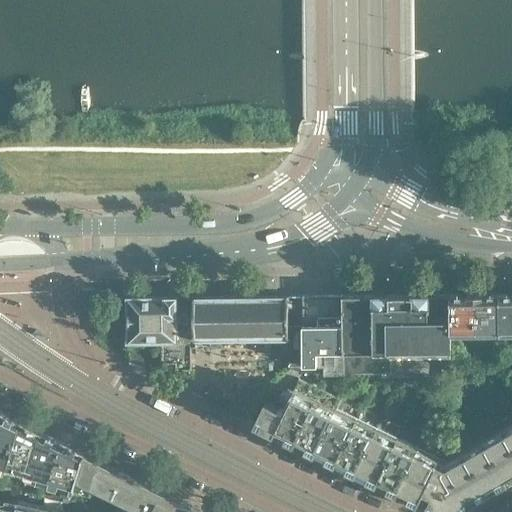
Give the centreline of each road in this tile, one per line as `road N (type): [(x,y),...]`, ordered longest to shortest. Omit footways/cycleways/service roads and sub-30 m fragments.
road 1 (residential): [(367,511),(91,368),(66,329),(55,263)]
road 2 (primary): [(333,164),(293,202),(251,219),(38,229)]
road 3 (primary): [(55,263),(271,250),(336,220),(352,200)]
road 4 (residential): [(0,373),(279,511)]
road 5 (primary): [(368,171),(375,143),(373,0)]
road 6 (tertiary): [(352,200),(419,233),(470,245),(511,243)]
road 7 (primary): [(343,0),(346,124),(333,164)]
road 8 (tertiary): [(511,236),(419,201),(368,171)]
